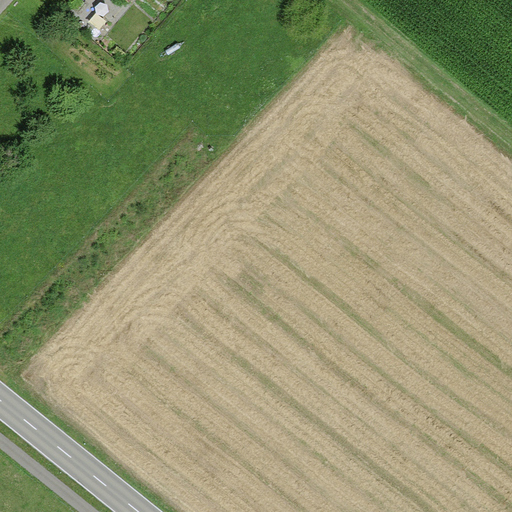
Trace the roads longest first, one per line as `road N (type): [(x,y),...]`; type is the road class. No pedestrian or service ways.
road 1 (tertiary): [(140,511),(0,397)]
road 2 (track): [(97,511),(0,434)]
